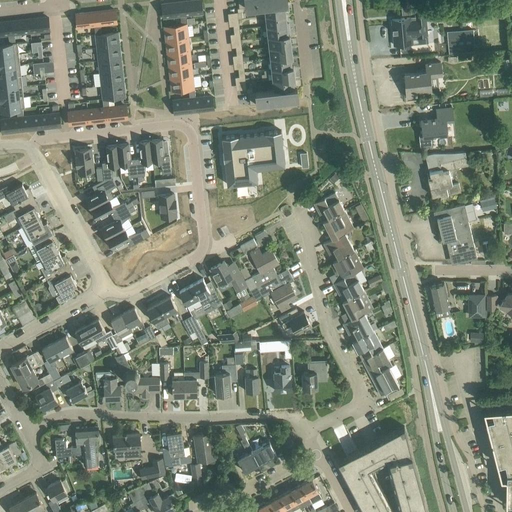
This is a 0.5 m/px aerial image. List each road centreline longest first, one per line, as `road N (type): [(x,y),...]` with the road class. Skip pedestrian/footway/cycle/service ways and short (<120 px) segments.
road 1 (secondary): [(424,361),(363,116),(344,0)]
road 2 (residential): [(29,147),(35,140),(184,126),(204,243),(196,256)]
road 3 (residential): [(305,431),(361,399),(328,328),(291,191)]
road 4 (residential): [(27,429),(70,414),(286,414)]
road 5 (residential): [(108,289),(29,147)]
road 6 (secondary): [(467,511),(424,361)]
road 7 (secondary): [(424,361),(453,511)]
road 8 (residential): [(205,511),(316,452)]
road 9 (residential): [(0,349),(108,289)]
